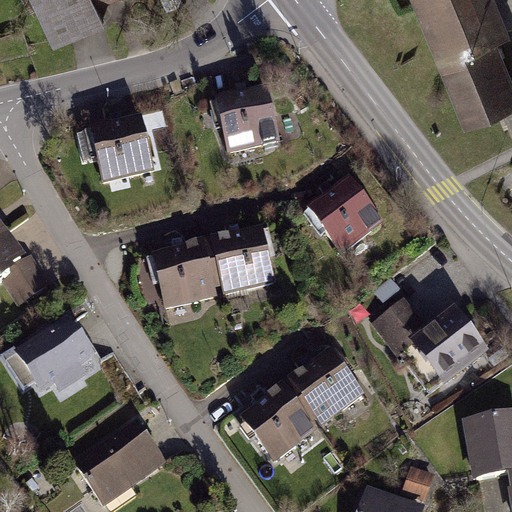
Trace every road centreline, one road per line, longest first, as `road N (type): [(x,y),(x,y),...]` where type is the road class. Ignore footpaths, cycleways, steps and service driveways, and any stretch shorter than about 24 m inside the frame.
road 1 (residential): [(0,130),(252,511)]
road 2 (tertiary): [(296,0),(441,189),(511,260)]
road 3 (tertiary): [(272,0),(174,58),(0,104)]
